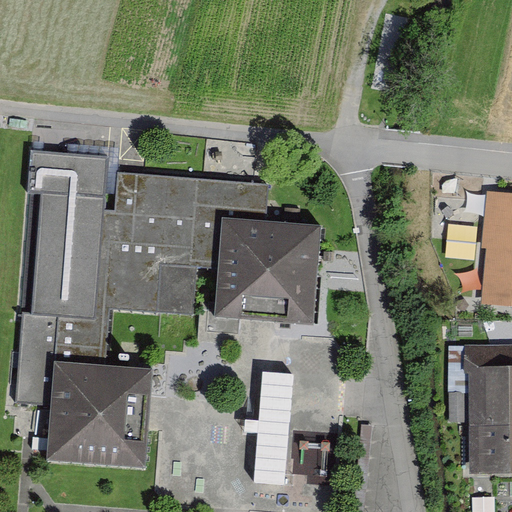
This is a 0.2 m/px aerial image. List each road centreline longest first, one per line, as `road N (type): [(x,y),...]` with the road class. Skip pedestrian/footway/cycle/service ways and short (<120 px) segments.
road 1 (residential): [(404,511),(344,143)]
road 2 (unclassified): [(344,143),(0,103)]
road 3 (track): [(344,143),(378,0)]
road 4 (unclassified): [(372,147),(511,161)]
